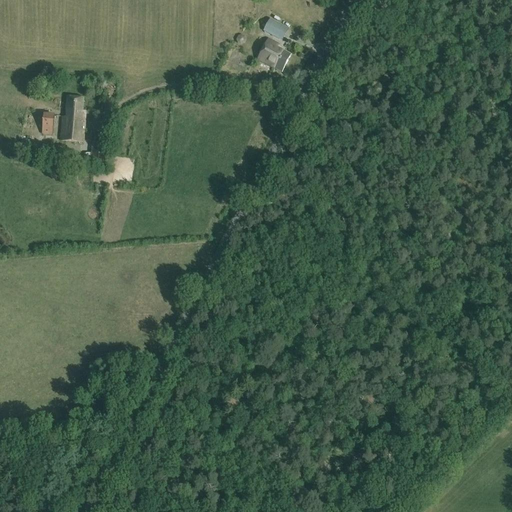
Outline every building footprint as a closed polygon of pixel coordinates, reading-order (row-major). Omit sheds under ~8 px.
[(282,42),(289,29),(270,19),(263,31),(282,42)] [(282,73),(290,55),(277,49),(278,46),(267,40),(257,61),(282,73)] [(82,143),(85,111),(82,111),(83,98),(66,97),(65,117),(62,117),(60,141),(82,143)] [(52,135),(54,115),(44,114),(42,134),(52,135)] [(109,144),(110,133),(99,132),(99,135),(94,135),(93,142),(91,166),(107,167),(110,144),(109,144)]
